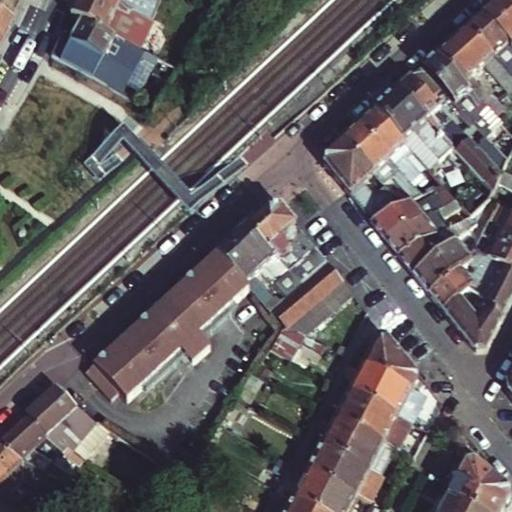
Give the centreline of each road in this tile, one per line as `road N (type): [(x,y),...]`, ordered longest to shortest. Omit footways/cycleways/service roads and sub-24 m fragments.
road 1 (residential): [(0,408),(281,151)]
road 2 (residential): [(281,151),(443,342),(467,390)]
road 3 (residential): [(281,151),(453,0)]
road 4 (residential): [(395,511),(467,390)]
